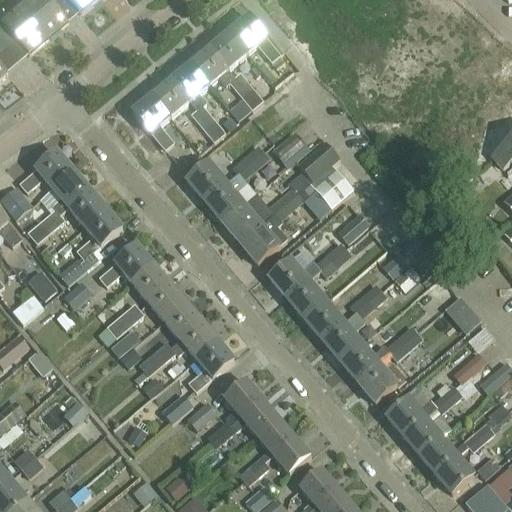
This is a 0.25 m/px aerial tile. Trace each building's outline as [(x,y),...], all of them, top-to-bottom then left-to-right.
[(14,0),(22,9),(49,41),(69,25),(56,10),(67,1),(66,0),(14,0)] [(66,0),(67,1),(79,15),(97,0),(66,0)] [(0,23),(0,44),(7,53),(17,44),(29,58),(49,41),(22,9),(2,26),(0,23)] [(429,69),(459,42),(432,12),(426,12),(419,18),(433,20),(432,28),(427,32),(407,30),(399,36),(415,38),(414,47),(402,46),(394,38),(379,52),(396,54),(395,64),(365,61),(340,84),(339,91),(372,128),(428,77),(429,69)] [(229,36),(247,58),(258,49),(271,66),(280,59),(266,42),(267,42),(249,20),(229,36)] [(247,58),(229,36),(210,52),(227,74),(247,58)] [(234,82),(227,74),(210,52),(190,68),(208,90),(218,81),(225,90),(229,87),(229,86),(234,82)] [(351,75),(351,64),(324,64),(324,75),(351,75)] [(191,119),(202,133),(212,124),(201,110),(205,107),(198,98),(208,90),(190,68),(171,84),(188,105),(196,115),(191,119)] [(250,91),(239,78),(234,82),(229,86),(229,87),(240,100),(250,91)] [(171,84),(151,99),(169,121),(188,105),(171,84)] [(261,105),(250,91),(240,100),(251,114),(261,105)] [(159,129),(169,121),(151,99),(131,116),(149,138),(151,136),(165,153),(173,146),(159,129)] [(212,124),(202,133),(213,146),(224,138),(212,124)] [(511,142),(492,160),(502,172),(511,163),(511,142)] [(288,172),(309,154),(300,143),(279,161),(288,172)] [(326,147),(299,169),(313,186),(340,163),(326,147)] [(254,172),(267,162),(258,151),(245,162),(254,172)] [(52,192),(73,174),(57,154),(36,173),(19,188),(26,197),(44,182),(52,192)] [(186,184),(204,205),(237,177),(242,183),(254,172),(245,162),(233,172),(230,169),(218,179),(207,166),(186,184)] [(353,194),(333,170),(310,189),(331,213),(353,194)] [(73,174),(52,192),(60,201),(51,209),(55,213),(59,219),(68,211),(90,193),(84,186),(87,183),(77,171),(73,174)] [(237,177),(204,205),(222,226),(243,209),(233,197),(245,187),(242,183),(237,177)] [(17,223),(33,211),(17,191),(0,204),(17,223)] [(85,230),(106,212),(90,193),(68,211),(85,230)] [(293,193),(281,203),(290,214),(302,204),(293,193)] [(261,230),(274,220),(278,225),(290,214),(281,203),(269,214),(256,198),(243,209),(222,226),(240,248),(261,230)] [(106,212),(85,230),(94,240),(77,255),(84,263),(100,249),(101,250),(122,231),(106,212)] [(55,213),(42,225),(50,235),(64,224),(59,219),(55,213)] [(0,234),(12,250),(20,243),(7,227),(8,226),(0,215),(0,234)] [(347,249),(369,229),(359,217),(337,236),(347,249)] [(275,232),(280,227),(278,225),(274,220),(261,230),(240,248),(257,268),(286,244),(275,232)] [(37,246),(50,235),(42,225),(28,236),(37,246)] [(132,287),(153,268),(137,249),(116,267),(116,268),(99,282),(107,290),(123,277),(132,287)] [(328,260),(337,270),(349,260),(340,249),(328,260)] [(393,283),(409,269),(399,258),(383,271),(393,283)] [(287,304),(307,286),(320,275),(325,281),(337,270),(328,260),(316,270),(312,266),(300,277),(289,265),(269,283),(287,304)] [(78,264),(60,280),(68,289),(86,273),(78,264)] [(153,268),(132,287),(148,306),(169,287),(153,268)] [(420,283),(409,271),(394,285),(404,297),(420,283)] [(43,275),(33,284),(46,299),(56,290),(43,275)] [(82,286),(72,294),(64,301),(73,312),(91,297),(82,286)] [(287,304),(304,325),(325,307),(307,286),(287,304)] [(169,287),(148,306),(164,325),(186,306),(169,287)] [(363,301),(372,312),(384,301),(375,291),(363,301)] [(432,314),(452,304),(447,294),(426,304),(432,314)] [(351,312),(355,317),(360,322),(372,312),(363,301),(351,312)] [(180,344),(202,325),(186,306),(164,325),(180,344)] [(304,325),(322,345),(343,328),(325,307),(304,325)] [(134,308),(121,320),(130,330),(143,319),(134,308)] [(58,322),(71,333),(79,324),(66,313),(58,322)] [(322,345),(339,366),(360,348),(351,337),(364,326),(360,322),(355,317),(343,328),(322,345)] [(116,341),(130,330),(121,320),(108,331),(116,341)] [(197,363),(218,344),(202,325),(180,344),(171,351),(167,346),(153,357),(162,368),(176,356),(178,359),(187,351),(197,363)] [(471,343),(482,356),(498,343),(488,330),(471,343)] [(407,353),(420,343),(411,332),(398,342),(407,353)] [(20,342),(4,354),(12,364),(28,352),(20,342)] [(357,387),(378,369),(390,358),(395,364),(407,353),(398,342),(386,353),(384,350),(371,361),(360,348),(339,366),(357,387)] [(218,344),(197,363),(205,372),(188,386),(195,394),(212,380),(213,382),(235,363),(218,344)] [(462,388),(487,366),(479,356),(454,378),(462,388)] [(140,369),(149,379),(162,368),(153,357),(140,369)] [(390,358),(378,369),(357,387),(375,408),(396,390),(385,377),(397,366),(395,364),(390,358)] [(511,373),(506,366),(480,389),(489,400),(511,380),(511,373)] [(231,429),(241,421),(263,402),(246,383),(224,402),(234,414),(225,422),(227,425),(228,424),(231,429)] [(451,411),(461,403),(451,391),(441,400),(451,411)] [(386,422),(403,441),(436,413),(442,420),(451,411),(441,400),(432,408),(419,393),(386,422)] [(173,427),(193,409),(183,398),(163,416),(173,427)] [(280,410),(289,420),(303,409),(294,399),(280,410)] [(228,424),(227,425),(218,433),(225,442),(235,433),(236,435),(246,427),(257,440),(279,421),(263,402),(241,421),(231,429),(228,424)] [(196,434),(215,416),(206,406),(186,423),(196,434)] [(0,418),(0,437),(21,418),(12,408),(0,418)] [(510,417),(502,408),(489,418),(491,421),(483,428),(489,435),(510,417)] [(442,420),(436,413),(403,441),(419,460),(439,442),(452,431),(444,422),(442,420)] [(264,467),(273,459),(295,441),(279,421),(257,440),(268,453),(259,461),(260,463),(264,467)] [(38,441),(53,428),(48,422),(33,435),(38,441)] [(483,428),(473,436),(482,446),(492,438),(483,428)] [(225,442),(218,433),(208,441),(215,450),(225,442)] [(472,455),(482,446),(473,436),(451,455),(439,442),(419,460),(435,479),(456,461),(468,451),(472,455)] [(295,441),(273,459),(290,479),(312,460),(295,441)] [(14,465),(21,473),(34,462),(27,454),(14,465)] [(473,481),(456,461),(435,479),(452,498),(473,481)] [(41,470),(34,462),(21,473),(28,481),(41,470)] [(260,463),(250,471),(258,480),(268,471),(264,467),(260,463)] [(0,491),(10,483),(0,471),(0,491)] [(248,488),(258,480),(250,471),(240,479),(248,488)] [(305,511),(314,511),(316,510),(338,492),(321,472),(300,491),(312,506),(305,511)] [(0,511),(17,511),(27,504),(10,483),(0,491),(0,511)] [(160,501),(151,489),(139,498),(147,510),(160,501)] [(250,511),(261,511),(275,501),(264,489),(245,506),(250,511)] [(465,507),(468,511),(506,511),(486,489),(465,507)] [(352,511),(354,511),(338,492),(316,510),(314,511),(352,511)] [(54,511),(58,511),(69,503),(62,495),(49,506),(54,511)] [(75,511),(76,511),(69,503),(58,511),(75,511)] [(284,511),(276,503),(265,511),(284,511)]
